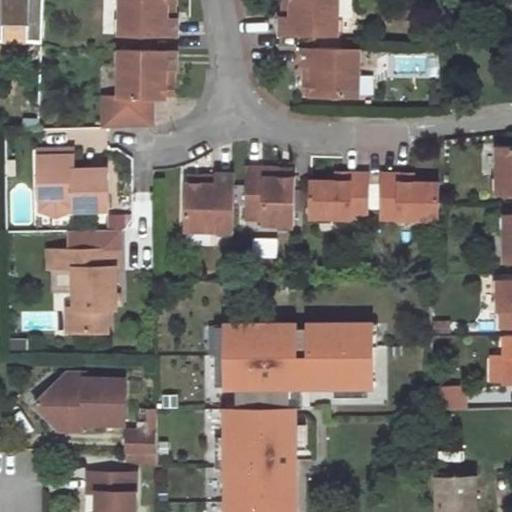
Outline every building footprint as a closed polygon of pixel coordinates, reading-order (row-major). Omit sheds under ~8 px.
[(0,0),(0,40),(43,41),(43,0),(0,0)] [(122,0),(121,34),(178,35),(178,17),(176,17),(167,17),(168,0),(122,0)] [(168,0),(167,17),(176,17),(176,0),(168,0)] [(288,0),(288,17),(281,18),(280,18),(280,33),(301,35),(336,35),(336,0),(288,0)] [(358,49),(301,47),(301,66),(304,66),(311,66),(310,93),(310,96),(357,97),(358,49)] [(177,50),(120,48),(118,95),(105,95),(106,124),(151,126),(151,97),(164,97),(164,95),(165,69),(173,70),(177,70),(177,50)] [(165,69),(164,95),(172,95),(173,70),(165,69)] [(511,146),(496,147),(496,194),(511,193),(511,146)] [(74,154),(38,153),(37,161),(74,161),(74,154)] [(108,173),(74,173),(74,161),(37,161),(37,202),(71,203),(71,217),(108,217),(108,173)] [(211,185),(185,185),(182,185),(182,232),(228,233),(229,174),(211,174),(211,177),(211,185)] [(288,233),(289,186),(284,186),(258,185),(259,175),(242,174),(242,227),(257,227),(258,232),(288,233)] [(305,218),(363,219),(364,174),(346,174),(346,183),(332,182),(331,182),(306,182),(305,218)] [(339,174),(331,174),(331,182),(332,182),(346,183),(346,174),(339,174)] [(376,219),(428,218),(433,218),(434,184),(410,184),(394,184),(394,175),(394,174),(376,174),(376,219)] [(394,184),(410,184),(410,174),(394,174),(394,175),(394,184)] [(284,175),(259,175),(258,185),(284,186),(284,175)] [(211,177),(185,177),(185,185),(211,185),(211,177)] [(511,214),(504,214),(503,261),(511,261),(511,214)] [(68,275),(69,255),(51,255),(50,274),(68,275)] [(74,275),(75,312),(68,312),(68,337),(106,338),(106,314),(114,314),(115,275),(120,274),(119,256),(69,255),(68,275),(74,275)] [(511,280),(496,281),(496,311),(500,311),(501,329),(511,328),(511,280)] [(225,323),(225,385),(233,385),(288,384),(369,382),(368,321),(225,323)] [(215,353),(215,328),(203,328),(203,354),(215,353)] [(511,335),(503,335),(503,356),(504,381),(504,384),(511,384),(511,335)] [(82,427),(124,427),(124,383),(85,382),(85,377),(68,376),(67,391),(51,391),(34,405),(59,434),(66,426),(82,427)] [(288,384),(233,385),(234,408),(288,407),(288,384)] [(223,511),(295,511),(294,407),(288,407),(234,408),(222,408),(223,511)] [(59,434),(82,434),(82,427),(66,426),(59,434)] [(155,435),(124,434),(123,455),(155,456),(155,435)] [(94,497),(94,511),(133,511),(134,476),(87,475),(87,496),(94,497)] [(436,477),(437,497),(474,496),(473,476),(436,477)] [(437,511),(474,511),(474,496),(437,497),(437,511)]
